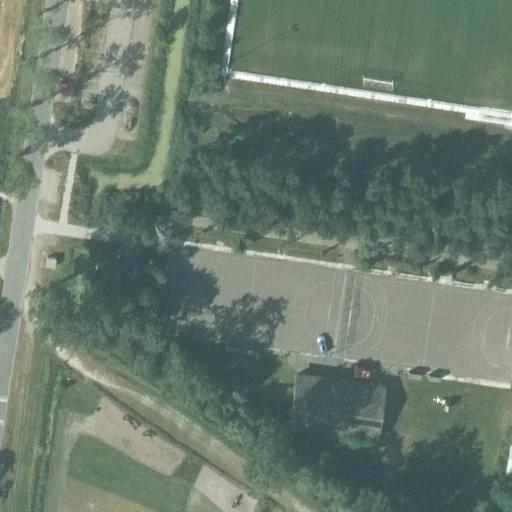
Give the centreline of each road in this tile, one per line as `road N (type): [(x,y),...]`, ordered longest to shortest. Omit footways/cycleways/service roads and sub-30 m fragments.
road 1 (unclassified): [(0,361),(55,0)]
road 2 (track): [(307,511),(8,304)]
